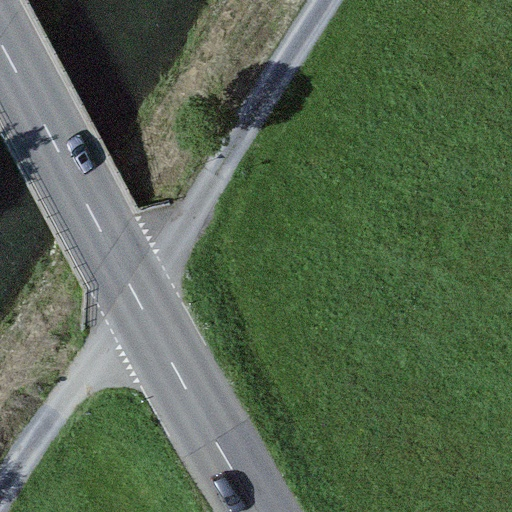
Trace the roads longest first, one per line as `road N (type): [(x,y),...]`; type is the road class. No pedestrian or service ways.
road 1 (track): [(0,511),(334,0)]
road 2 (secondary): [(256,511),(0,41)]
